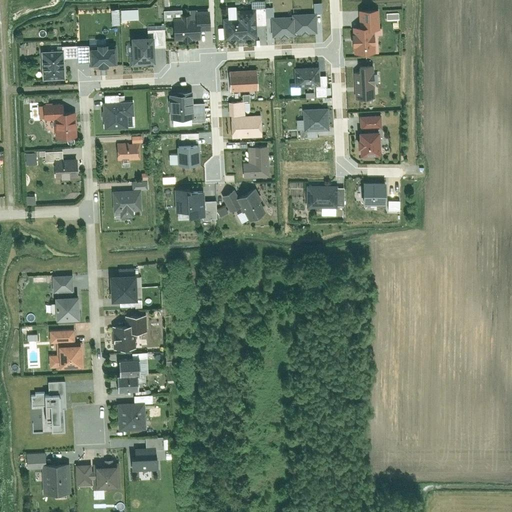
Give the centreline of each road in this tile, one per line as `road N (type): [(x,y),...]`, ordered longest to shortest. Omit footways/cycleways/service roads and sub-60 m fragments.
road 1 (residential): [(88,212),(84,84),(173,76),(194,66)]
road 2 (residential): [(88,212),(101,420)]
road 3 (residential): [(335,47),(343,165),(409,169)]
road 4 (residential): [(194,66),(212,57),(335,47)]
